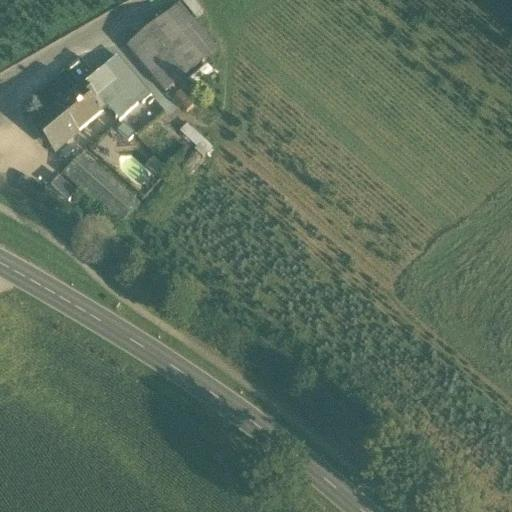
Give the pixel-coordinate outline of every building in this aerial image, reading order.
[(165,21),(204,66),(218,55),(179,9),(165,21)] [(127,53),(165,99),(204,66),(165,21),(127,53)] [(148,98),(142,91),(118,65),(107,74),(106,73),(85,89),(95,102),(90,106),(100,118),(107,112),(118,125),(139,106),(139,105),(148,98)] [(83,89),(57,112),(78,137),(101,118),(100,118),(90,106),(95,102),(85,89),(84,89),(83,89)] [(57,156),(78,137),(57,112),(35,130),(57,156)] [(180,137),(196,151),(194,154),(204,162),(213,152),(187,129),(180,137)] [(62,179),(120,231),(140,208),(83,158),(62,179)] [(51,191),(69,206),(77,197),(59,182),(51,191)]
